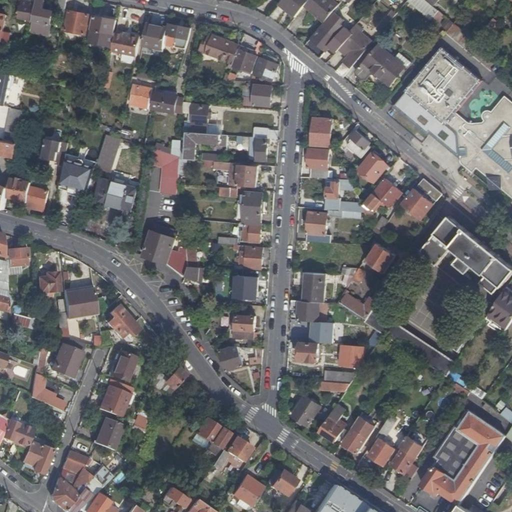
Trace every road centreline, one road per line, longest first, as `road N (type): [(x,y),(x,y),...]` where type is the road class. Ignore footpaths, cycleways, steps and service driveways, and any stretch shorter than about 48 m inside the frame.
road 1 (residential): [(263,424),(294,50)]
road 2 (tertiary): [(0,221),(97,252),(145,296),(209,378),(263,424)]
road 3 (residential): [(511,234),(294,50)]
road 4 (residential): [(99,356),(35,506)]
road 5 (tertiary): [(263,424),(393,511)]
road 6 (residential): [(294,50),(242,17),(155,0)]
